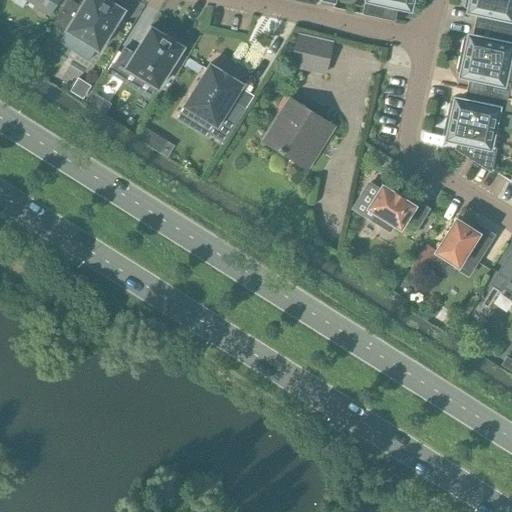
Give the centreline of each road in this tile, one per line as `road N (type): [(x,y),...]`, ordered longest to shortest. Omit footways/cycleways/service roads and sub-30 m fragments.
road 1 (secondary): [(511,444),(0,108)]
road 2 (secondary): [(0,188),(504,511)]
road 3 (residential): [(511,219),(408,154),(427,41)]
road 4 (residential): [(427,41),(235,0)]
